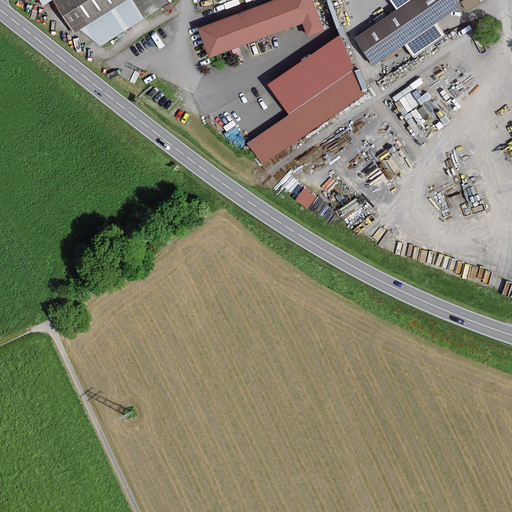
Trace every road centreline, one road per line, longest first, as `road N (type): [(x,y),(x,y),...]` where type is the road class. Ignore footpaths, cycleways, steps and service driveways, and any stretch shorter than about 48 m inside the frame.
road 1 (primary): [(0,9),(291,229),(394,287),(511,335)]
road 2 (unclassified): [(136,511),(50,326)]
